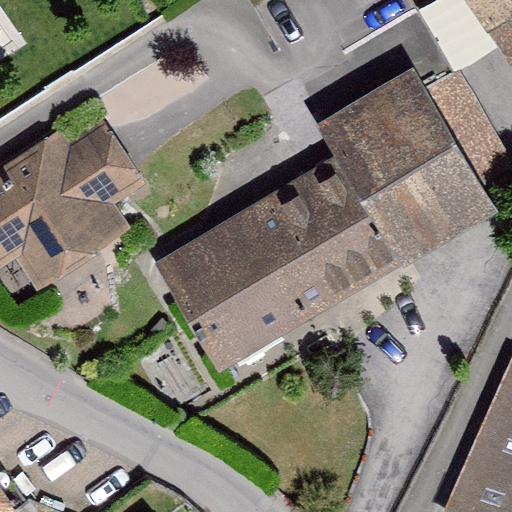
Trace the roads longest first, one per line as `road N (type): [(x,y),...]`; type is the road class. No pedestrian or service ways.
road 1 (tertiary): [(226,511),(203,475),(0,359)]
road 2 (unknown): [(0,128),(195,0)]
